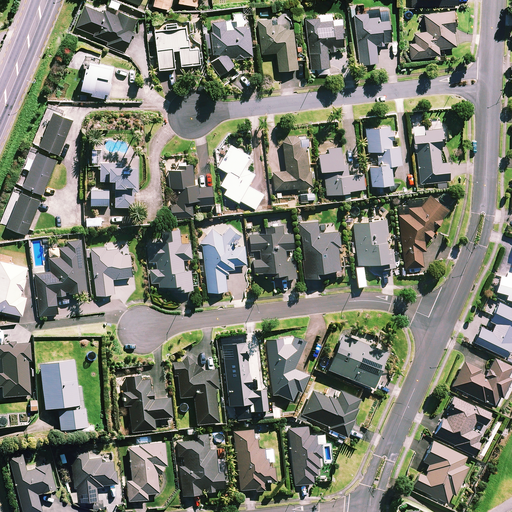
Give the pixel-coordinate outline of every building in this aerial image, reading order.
[(155,0),(154,8),(170,11),(172,0),(180,0),(180,3),(198,7),(199,0),(155,0)] [(103,13),(86,6),(77,28),(95,35),(94,36),(109,42),(107,46),(125,53),(138,20),(119,12),(117,16),(104,11),(103,13)] [(389,11),(355,14),(360,65),(378,63),(376,44),(392,42),(389,11)] [(427,32),(415,33),(416,44),(410,45),(411,59),(440,56),(439,49),(457,47),(454,12),(425,15),(427,32)] [(332,21),(332,14),(319,16),(319,18),(306,20),(312,70),(318,69),(318,75),(330,74),(328,52),(345,50),(342,20),(332,21)] [(298,69),(294,23),(280,24),(279,18),(257,21),(260,55),(277,53),(279,71),(298,69)] [(226,30),(225,21),(212,22),(214,60),(216,60),(211,63),(220,76),(235,66),(230,59),(252,58),(250,32),(250,26),(234,27),(234,30),(226,30)] [(166,24),(167,30),(155,32),(160,70),(176,68),(173,51),(180,50),(182,66),(201,64),(199,49),(189,50),(186,28),(177,29),(176,23),(166,24)] [(92,95),(105,98),(106,94),(110,95),(113,83),(111,82),(114,67),(99,64),(90,62),(90,64),(86,63),(80,90),(92,92),(92,95)] [(73,121),(54,113),(40,147),(60,155),(73,121)] [(393,132),(391,133),(391,126),(366,129),(369,152),(377,152),(379,165),(370,166),(372,186),(393,184),(391,165),(402,164),(400,146),(393,147),(392,140),(394,140),(393,132)] [(421,184),(438,182),(438,187),(449,185),(449,181),(450,180),(448,163),(442,164),(440,148),(445,147),(442,128),(424,131),(425,135),(415,136),(421,184)] [(300,138),(295,134),(286,135),(283,140),(287,170),(273,172),(276,191),(312,186),(307,147),(301,148),(300,138)] [(92,166),(95,166),(101,166),(101,181),(112,182),(112,189),(115,189),(115,207),(133,207),(134,192),(138,192),(138,186),(139,156),(115,156),(105,156),(105,145),(92,144),(92,166)] [(251,156),(231,145),(218,167),(228,173),(221,185),(228,189),(225,194),(239,202),(240,200),(256,209),(264,194),(248,185),(255,174),(244,168),(251,156)] [(343,158),(341,147),(329,149),(330,153),(320,154),(322,171),(325,171),(328,195),(350,192),(350,191),(366,189),(364,174),(349,176),(347,158),(343,158)] [(58,160),(38,152),(24,185),(24,187),(43,195),(58,160)] [(195,184),(193,164),(179,166),(180,169),(170,170),(171,188),(175,188),(177,205),(172,206),(173,219),(194,217),(192,201),(199,200),(200,206),(215,204),(213,186),(200,187),(195,184)] [(110,191),(88,190),(88,205),(109,205),(110,191)] [(424,266),(422,251),(424,252),(429,246),(425,243),(450,211),(445,206),(452,197),(445,191),(438,201),(430,195),(422,207),(410,207),(410,214),(399,215),(406,269),(424,266)] [(41,201),(22,193),(8,227),(27,235),(41,201)] [(315,200),(314,193),(301,194),(301,201),(315,200)] [(222,204),(214,205),(215,214),(223,213),(222,204)] [(253,220),(245,221),(246,230),(254,228),(253,220)] [(388,239),(386,220),(354,223),(359,265),(374,264),(374,269),(395,267),(391,238),(388,239)] [(319,234),(318,222),(300,224),(307,278),(330,276),(329,271),(341,269),(338,247),(340,247),(338,231),(319,234)] [(294,248),(293,233),(283,234),(283,226),(266,227),(267,234),(250,235),(252,251),(261,250),(262,259),(254,260),(255,273),(264,273),(264,277),(281,275),(281,279),(296,278),(295,260),(287,261),(286,249),(294,248)] [(245,246),(236,247),(234,246),(241,237),(230,227),(222,236),(213,228),(203,242),(209,293),(227,290),(226,276),(230,275),(230,269),(235,269),(234,266),(247,264),(245,246)] [(169,286),(169,290),(174,290),(174,291),(193,290),(191,269),(184,270),(183,259),(192,259),(191,242),(181,243),(180,229),(162,230),(163,241),(148,243),(149,262),(158,261),(158,267),(150,268),(152,283),(160,282),(161,287),(169,286)] [(57,296),(67,295),(66,292),(70,291),(70,294),(88,292),(83,240),(68,241),(68,246),(60,247),(61,257),(50,258),(51,272),(36,273),(40,316),(59,314),(57,296)] [(107,250),(106,247),(92,249),(97,296),(115,294),(113,279),(133,277),(130,254),(122,255),(121,249),(107,250)] [(28,279),(26,278),(28,268),(1,261),(0,264),(0,310),(23,316),(27,299),(21,298),(23,289),(25,289),(28,279)] [(507,271),(506,277),(500,276),(496,291),(507,294),(506,299),(511,300),(511,272),(511,273),(507,271)] [(511,308),(499,302),(490,321),(496,324),(492,332),(481,327),(473,344),(505,359),(511,344),(511,308)] [(387,354),(374,348),(359,343),(342,336),(328,371),(372,389),(387,354)] [(306,341),(294,337),(291,344),(283,345),(282,340),(267,341),(273,395),(276,395),(292,401),(296,391),(301,393),(308,375),(294,370),(306,341)] [(9,342),(9,344),(0,345),(0,358),(2,359),(3,372),(0,372),(0,386),(3,387),(3,397),(30,396),(29,366),(30,366),(29,343),(16,344),(15,341),(9,342)] [(251,392),(246,343),(222,346),(229,407),(249,405),(250,413),(266,411),(264,390),(251,392)] [(202,372),(203,371),(186,356),(179,363),(173,364),(174,376),(178,376),(181,398),(194,397),(197,425),(218,423),(214,389),(217,389),(215,370),(202,372)] [(487,367),(482,376),(478,374),(480,370),(463,362),(451,387),(493,407),(498,397),(501,399),(510,380),(506,378),(511,368),(493,359),(488,368),(487,367)] [(85,429),(83,406),(81,386),(77,387),(74,361),(40,365),(45,410),(59,408),(62,431),(85,429)] [(141,381),(140,376),(126,378),(127,393),(123,393),(125,407),(129,406),(132,432),(155,430),(154,420),(172,418),(169,398),(152,400),(150,380),(141,381)] [(360,400),(331,388),(327,397),(312,391),(302,416),(328,427),(327,429),(347,438),(357,413),(355,412),(360,400)] [(489,415),(453,397),(433,436),(473,456),(479,444),(476,442),(480,435),(470,430),(475,422),(483,426),(489,415)] [(320,466),(325,456),(326,456),(323,434),(309,436),(308,425),(288,428),(295,486),(313,484),(312,477),(318,476),(318,469),(320,468),(320,466)] [(234,432),(241,491),(255,489),(255,492),(265,491),(264,483),(276,482),(274,467),(269,467),(266,449),(259,450),(258,440),(254,440),(253,430),(234,432)] [(183,497),(202,495),(201,491),(206,490),(206,494),(215,493),(215,489),(223,488),(222,472),(218,472),(215,449),(209,450),(207,435),(194,436),(195,440),(177,442),(179,456),(184,456),(184,462),(180,463),(183,497)] [(465,458),(432,442),(422,462),(429,465),(423,477),(418,474),(412,487),(446,504),(450,494),(454,496),(467,469),(461,466),(465,458)] [(159,493),(158,477),(165,467),(166,467),(164,443),(129,447),(132,481),(127,481),(129,502),(147,500),(147,495),(159,493)] [(88,460),(87,451),(68,453),(70,466),(72,465),(76,493),(71,494),(73,504),(97,502),(96,487),(116,484),(113,462),(101,463),(100,458),(88,460)] [(26,470),(22,455),(9,458),(22,511),(41,511),(37,495),(55,490),(48,464),(26,470)]
